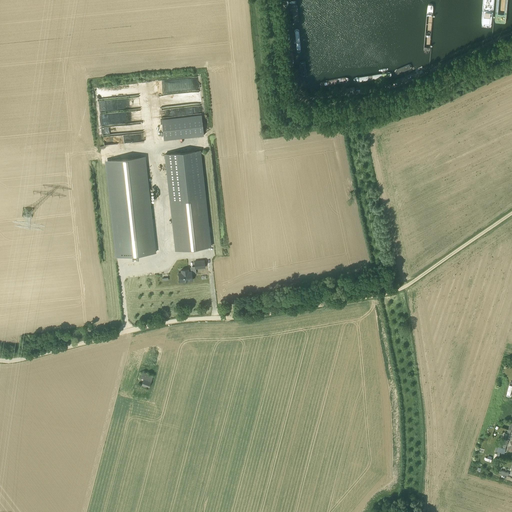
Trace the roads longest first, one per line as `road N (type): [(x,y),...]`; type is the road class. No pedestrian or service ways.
road 1 (residential): [(511,31),(384,90),(299,102),(292,100),(282,0)]
road 2 (track): [(511,212),(398,289),(226,317)]
road 3 (unclassified): [(226,317),(169,321),(0,361)]
